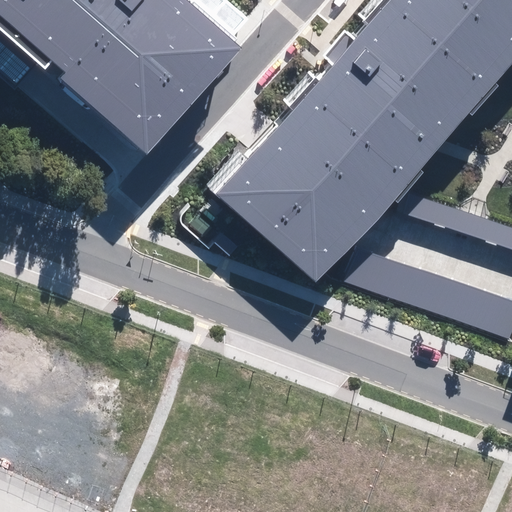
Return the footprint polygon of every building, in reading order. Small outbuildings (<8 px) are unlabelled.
[(0,0),(0,30),(40,66),(48,57),(62,69),(57,76),(139,148),(142,150),(234,46),(232,44),(181,0),(0,0)] [(216,194),(315,283),(376,221),(511,64),(511,0),(390,0),(355,40),(216,194)] [(511,251),(511,227),(404,189),(396,211),(511,251)] [(343,282),(509,339),(511,331),(511,301),(355,248),(343,282)] [(441,367),(367,335),(344,388),(418,420),(441,367)]
